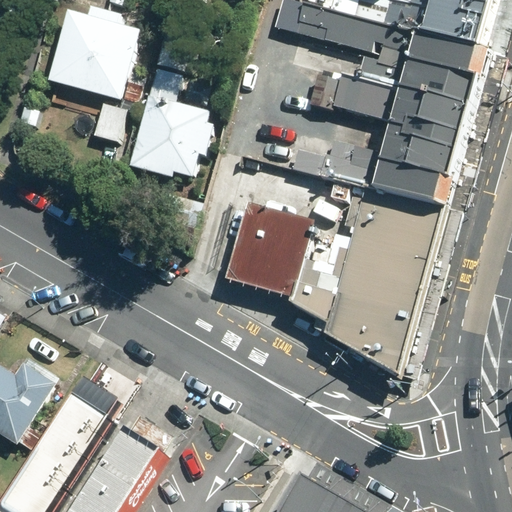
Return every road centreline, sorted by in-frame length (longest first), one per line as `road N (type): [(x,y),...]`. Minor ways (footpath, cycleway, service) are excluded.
road 1 (tertiary): [(502,490),(399,474),(301,420),(240,361)]
road 2 (tertiary): [(240,361),(0,224)]
road 3 (tertiary): [(240,361),(386,411),(490,382)]
